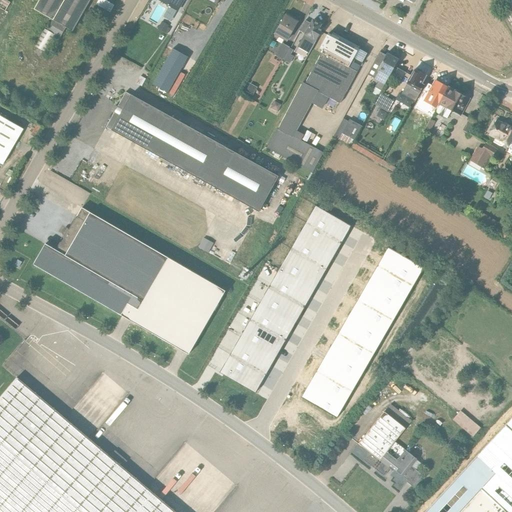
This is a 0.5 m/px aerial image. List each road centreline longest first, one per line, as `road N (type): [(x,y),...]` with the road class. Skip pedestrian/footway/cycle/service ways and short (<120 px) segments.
road 1 (unclassified): [(344,511),(192,393),(0,282)]
road 2 (unclassified): [(0,225),(131,0)]
road 3 (unclassified): [(337,0),(511,92)]
